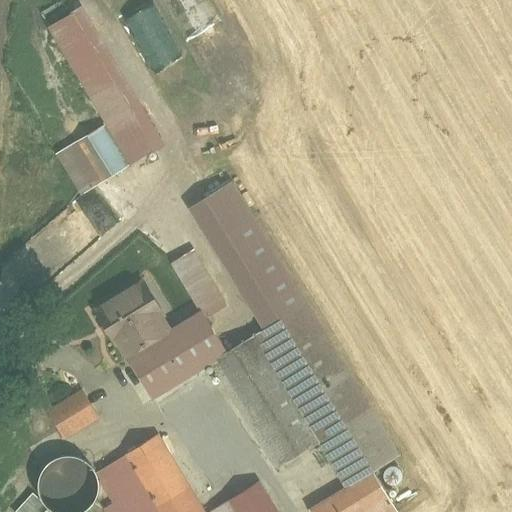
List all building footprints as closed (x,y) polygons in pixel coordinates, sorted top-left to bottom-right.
[(115,0),(161,95),(192,80),(153,0),(115,0)] [(138,119),(74,13),(49,27),(106,124),(112,135),(136,120),(138,119)] [(106,124),(57,154),(83,195),(99,184),(145,156),(137,142),(146,137),(136,120),(112,135),(106,124)] [(261,331),(306,303),(235,187),(190,214),(261,331)] [(44,241),(65,267),(117,223),(96,197),(44,241)] [(227,306),(198,257),(173,264),(203,311),(207,318),(227,306)] [(144,281),(97,310),(118,344),(119,343),(128,357),(171,330),(163,317),(165,316),(144,281)] [(400,457),(306,303),(261,331),(255,335),(320,441),(349,488),(374,473),(400,457)] [(171,330),(128,357),(153,398),(212,362),(228,352),(207,318),(203,311),(171,330)] [(255,335),(228,352),(212,362),(277,468),(320,441),(255,335)] [(84,392),(50,413),(65,437),(99,416),(84,392)] [(205,511),(159,434),(124,456),(158,511),(205,511)] [(69,455),(64,455),(60,456),(57,458),(54,459),(50,462),(47,466),(45,469),(43,473),(42,476),(41,480),(40,485),(41,489),(42,492),(43,496),(45,501),(49,505),(51,507),(53,509),(56,510),(59,511),(81,511),(85,510),(87,509),(89,507),(93,504),(95,500),(97,497),(98,493),(99,489),(100,484),(99,478),(98,474),(96,471),(94,467),(90,463),(87,460),(84,458),(80,456),(76,455),(73,455),(69,455)] [(158,511),(124,456),(107,467),(111,474),(125,496),(134,511),(158,511)] [(107,467),(99,472),(103,479),(111,474),(107,467)] [(349,488),(312,511),(394,511),(397,510),(374,473),(349,488)] [(404,479),(402,478),(401,477),(399,477),(397,477),(394,477),(392,478),(391,479),(390,481),(389,483),(389,486),(389,487),(389,489),(390,490),(391,491),(392,493),(395,494),(397,495),(400,494),(402,494),(404,492),(405,490),(406,488),(407,485),(406,484),(406,483),(405,481),(404,479)] [(276,511),(259,482),(210,511),(276,511)] [(14,511),(35,511),(44,503),(32,493),(14,511)] [(134,511),(125,496),(106,507),(109,511),(134,511)]
